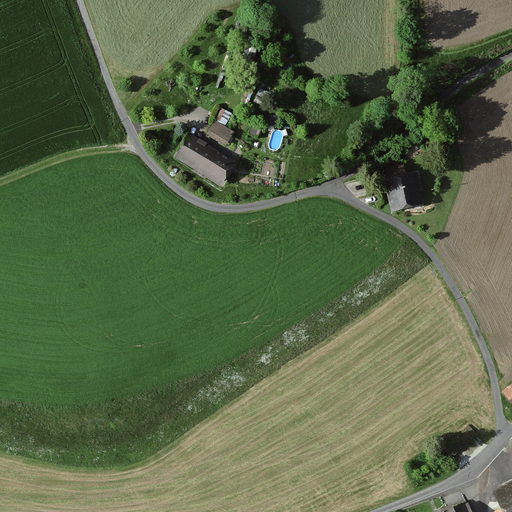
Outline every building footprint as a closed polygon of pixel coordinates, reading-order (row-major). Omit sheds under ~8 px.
[(252,30),(239,64),(250,68),(264,34),(252,30)] [(265,103),(256,98),(253,103),(262,108),(265,103)] [(208,125),(211,126),(206,137),(225,147),(232,132),(218,125),(224,112),(216,108),(208,125)] [(260,129),(252,126),(247,137),(255,140),(260,129)] [(246,130),(240,128),(236,137),(242,139),(246,130)] [(236,165),(188,135),(173,158),(221,189),(236,165)] [(415,174),(384,182),(391,214),(423,207),(415,174)] [(511,385),(501,395),(511,407),(511,385)] [(443,447),(452,456),(478,432),(469,423),(443,447)] [(511,511),(511,481),(491,492),(501,511),(511,511)]
